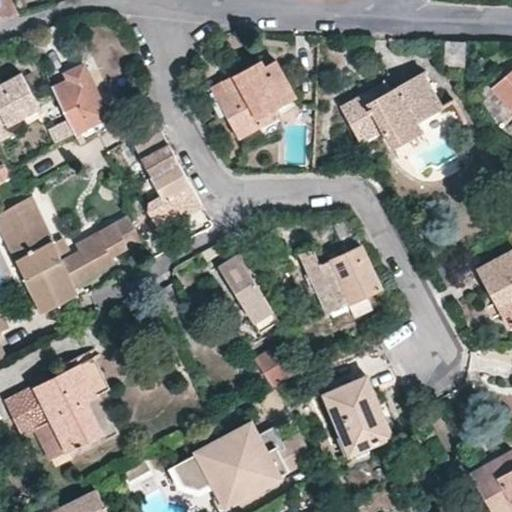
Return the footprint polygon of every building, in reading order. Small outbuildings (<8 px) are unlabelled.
[(0,0),(0,19),(20,13),(14,0),(0,0)] [(14,0),(20,13),(29,10),(24,0),(14,0)] [(465,40),(445,39),(443,64),(462,66),(465,40)] [(258,61),(232,76),(237,85),(228,90),(215,98),(238,138),(262,124),(259,119),(275,109),(294,97),(273,61),(262,67),(258,61)] [(87,72),(84,65),(64,73),(67,80),(87,72)] [(511,74),(510,71),(491,87),(511,111),(511,74)] [(103,119),(108,117),(87,72),(67,80),(52,87),(59,104),(75,134),(79,144),(97,133),(107,128),(103,119)] [(359,142),(380,131),(390,148),(420,133),(415,123),(441,108),(420,73),(389,90),(385,82),(340,107),(359,142)] [(0,134),(42,112),(24,74),(0,86),(0,134)] [(232,76),(223,81),(228,90),(237,85),(232,76)] [(53,140),(70,134),(64,119),(47,126),(53,140)] [(153,123),(128,135),(150,176),(178,161),(162,133),(159,134),(153,123)] [(37,174),(64,158),(57,148),(30,164),(37,174)] [(0,185),(14,180),(9,171),(0,153),(0,185)] [(173,219),(201,204),(178,161),(150,176),(173,219)] [(29,196),(1,210),(13,231),(4,235),(33,297),(42,292),(49,307),(75,293),(73,289),(117,264),(114,258),(142,242),(126,214),(98,230),(103,238),(81,250),(60,262),(58,257),(51,243),(29,196)] [(1,210),(0,210),(0,227),(4,235),(13,231),(1,210)] [(81,250),(103,238),(98,230),(76,241),(81,250)] [(65,237),(51,243),(58,257),(71,250),(65,237)] [(225,251),(220,242),(200,253),(206,263),(225,251)] [(378,288),(360,246),(319,265),(311,248),(298,253),(300,258),(325,313),(378,288)] [(511,249),(477,269),(496,304),(509,298),(511,304),(511,249)] [(236,255),(218,267),(256,328),(275,316),(236,255)] [(40,311),(49,307),(42,292),(33,297),(40,311)] [(511,309),(511,304),(509,298),(496,304),(501,315),(511,309)] [(0,328),(12,323),(0,299),(0,356),(3,355),(0,348),(0,328)] [(281,344),(255,358),(270,386),(273,385),(296,372),(281,344)] [(61,363),(65,370),(81,402),(85,400),(110,388),(89,350),(61,363)] [(21,434),(34,428),(49,420),(65,451),(102,432),(85,400),(81,402),(65,370),(48,378),(32,387),(4,401),(21,434)] [(29,379),(32,387),(48,378),(46,371),(29,379)] [(347,455),(391,437),(365,376),(322,394),(347,455)] [(255,434),(249,422),(240,427),(246,438),(255,434)] [(255,434),(246,438),(240,427),(172,464),(182,482),(198,488),(212,481),(219,492),(212,495),(219,508),(244,495),(243,493),(251,488),(247,479),(262,471),(267,480),(288,469),(278,450),(284,446),(281,441),(272,424),(255,434)] [(312,455),(299,431),(281,441),(284,446),(278,450),(288,469),(312,455)] [(469,472),(490,511),(511,499),(511,450),(511,449),(469,472)] [(151,467),(144,455),(121,467),(127,479),(151,467)] [(267,480),(262,471),(247,479),(251,488),(267,480)] [(106,511),(94,489),(49,511),(106,511)] [(403,511),(391,489),(378,496),(387,511),(386,511),(403,511)] [(385,511),(387,511),(378,496),(362,505),(366,511),(385,511)] [(511,499),(490,511),(510,511),(511,511),(511,499)]
